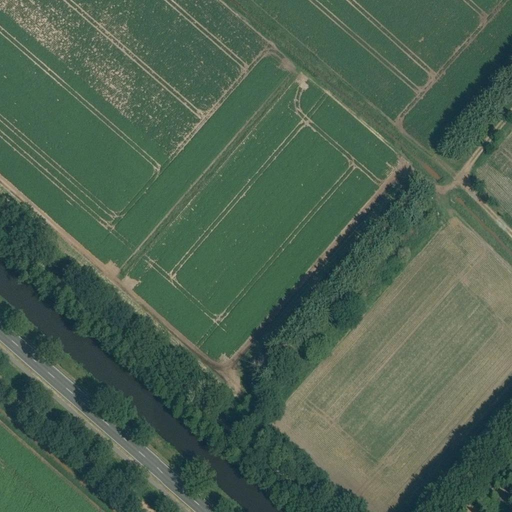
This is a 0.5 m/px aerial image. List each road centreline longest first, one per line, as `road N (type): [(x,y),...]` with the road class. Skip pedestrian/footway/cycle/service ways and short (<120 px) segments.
road 1 (primary): [(0,330),(207,511)]
road 2 (track): [(150,511),(0,380)]
